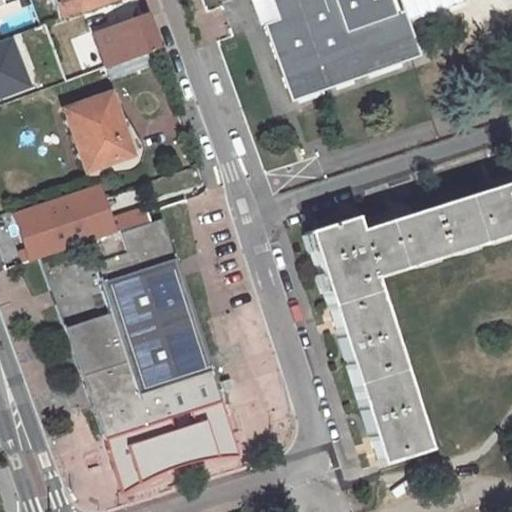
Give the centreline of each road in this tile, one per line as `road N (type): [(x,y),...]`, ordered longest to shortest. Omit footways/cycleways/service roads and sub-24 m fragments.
road 1 (residential): [(245,219),(307,411),(305,457),(265,479),(158,511)]
road 2 (residential): [(245,219),(511,131)]
road 3 (residential): [(245,219),(167,0)]
road 4 (residential): [(44,511),(0,389)]
